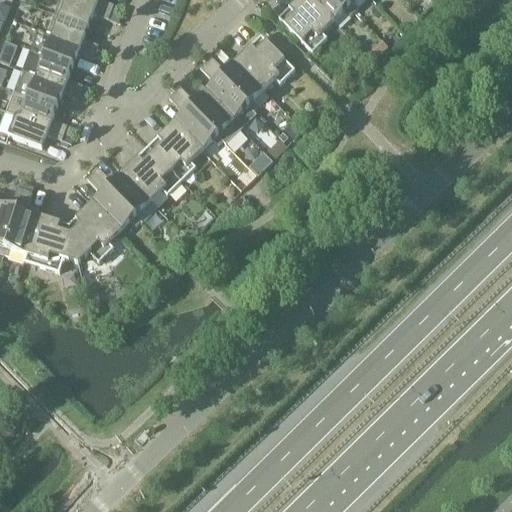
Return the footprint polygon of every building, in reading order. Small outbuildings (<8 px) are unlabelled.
[(108,23),(111,15),(71,0),(61,0),(55,17),(89,30),(94,17),(108,23)] [(100,2),(100,0),(71,0),(111,15),(114,8),(100,2)] [(322,36),(333,25),(308,0),(300,0),(289,12),(294,17),(284,27),(313,56),(328,41),(322,36)] [(308,0),(333,25),(345,14),(350,19),(354,15),(339,0),(308,0)] [(353,6),(358,0),(339,0),(354,15),(358,11),(353,6)] [(84,43),(89,30),(55,17),(47,37),(96,56),(99,48),(84,43)] [(93,63),(96,56),(47,37),(39,57),(73,70),(78,57),(93,63)] [(235,65),(264,94),(275,83),(280,88),(295,73),(266,44),(256,54),(251,49),(235,65)] [(374,64),(387,51),(381,44),(367,57),(374,64)] [(2,54),(0,59),(0,65),(7,68),(11,58),(2,54)] [(32,77),(80,96),(83,89),(68,83),(73,70),(39,57),(32,77)] [(253,105),(264,94),(235,65),(226,74),(212,60),(206,66),(254,114),(258,110),(253,105)] [(250,118),(254,114),(206,66),(200,71),(214,85),(204,95),(233,124),(244,113),(250,118)] [(77,103),(80,96),(32,77),(24,98),(58,110),(63,98),(77,103)] [(222,135),(233,124),(204,95),(195,104),(181,90),(175,96),(223,145),(227,140),(222,135)] [(219,149),(223,145),(175,96),(169,101),(183,116),(174,125),(202,154),(214,143),(219,149)] [(53,123),(58,110),(24,98),(16,118),(65,136),(68,129),(53,123)] [(62,144),(65,136),(16,118),(8,139),(42,151),(47,138),(62,144)] [(163,146),(153,156),(182,185),(196,171),(191,165),(202,154),(174,125),(158,141),(163,146)] [(168,199),(182,185),(153,156),(143,165),(138,160),(122,176),(151,205),(162,194),(168,199)] [(141,225),(145,221),(156,210),(151,205),(122,176),(113,185),(99,171),(93,177),(141,225)] [(137,229),(141,225),(93,177),(87,182),(101,196),(91,206),(120,235),(131,224),(137,229)] [(11,209),(0,205),(0,248),(1,249),(0,250),(0,256),(4,258),(25,193),(17,190),(11,209)] [(33,195),(25,193),(4,258),(9,260),(12,252),(27,257),(39,218),(26,214),(33,195)] [(81,227),(71,236),(78,266),(89,256),(99,266),(114,252),(109,246),(120,235),(91,206),(76,222),(81,227)] [(64,262),(78,266),(71,236),(58,232),(61,225),(39,218),(27,257),(24,264),(60,276),(64,262)]
